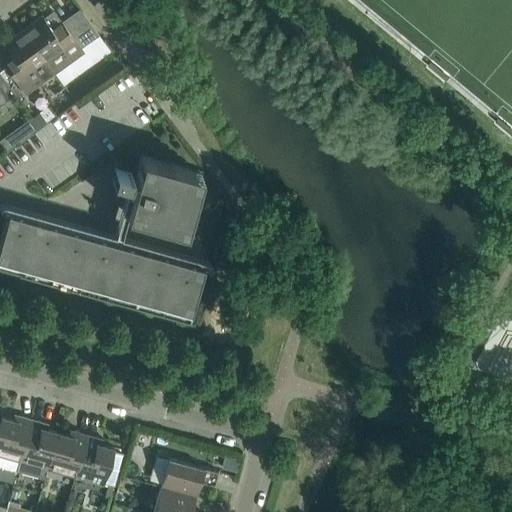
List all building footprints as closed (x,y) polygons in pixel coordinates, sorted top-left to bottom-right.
[(81,46),(98,34),(82,11),(53,31),(42,15),(23,29),(54,73),(84,51),(81,46)] [(54,73),(23,29),(4,42),(17,59),(6,66),(26,93),(54,73)] [(0,104),(9,98),(0,85),(0,104)] [(27,119),(0,138),(0,147),(3,152),(35,130),(27,119)] [(141,155),(134,180),(125,212),(177,227),(181,213),(189,215),(197,186),(190,183),(194,170),(141,155)] [(112,178),(129,183),(131,172),(115,168),(112,178)] [(203,263),(92,232),(7,208),(0,232),(0,262),(17,268),(17,269),(188,316),(203,263)] [(0,466),(16,471),(31,418),(18,415),(17,420),(0,414),(0,466)] [(47,468),(57,431),(42,427),(43,422),(31,418),(16,471),(44,479),(47,468)] [(74,476),(86,434),(74,431),(72,435),(57,431),(47,468),(74,476)] [(123,452),(113,449),(114,447),(98,442),(99,438),(86,434),(74,476),(103,484),(104,481),(114,484),(123,452)] [(224,454),(221,467),(235,471),(238,458),(224,454)] [(168,456),(160,485),(195,495),(200,480),(214,484),(217,471),(168,456)] [(200,511),(191,509),(195,495),(160,485),(152,511),(200,511)] [(6,507),(4,511),(16,511),(19,503),(8,500),(6,507)]
